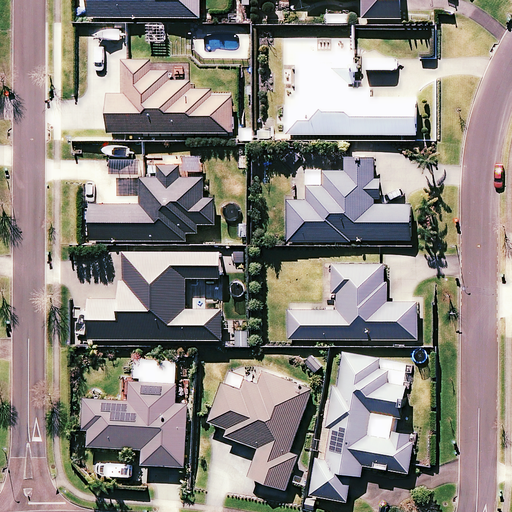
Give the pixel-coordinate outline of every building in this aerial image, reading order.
[(318,0),(365,2),(364,19),(403,21),(403,0),(318,0)] [(357,89),(357,54),(299,54),(299,90),(287,90),(287,136),(419,137),(419,101),(372,100),(372,89),(357,89)] [(153,72),(153,61),(125,61),(125,94),(110,94),(110,133),(235,133),(235,96),(214,96),(214,90),(191,90),(191,80),(171,80),(171,72),(153,72)] [(377,206),(377,201),(384,201),(383,179),(376,179),(376,159),(344,160),(344,172),(307,173),(308,190),(290,190),(291,242),(415,240),(414,206),(377,206)] [(340,310),(335,310),(291,310),(291,340),(420,340),(420,303),(391,303),(391,282),(387,281),(387,266),(335,265),(335,293),(340,294),(340,310)] [(413,441),(414,433),(393,431),(392,438),(371,436),(374,414),(405,418),(409,386),(389,384),(393,359),(346,353),(342,385),(337,384),(327,459),(318,457),(313,496),(350,501),(353,475),(364,476),(366,466),(412,472),(416,441),(413,441)] [(180,362),(158,361),(157,382),(133,381),(133,389),(132,401),(87,400),(86,447),(145,449),(145,465),(188,466),(190,404),(179,403),(180,362)]
